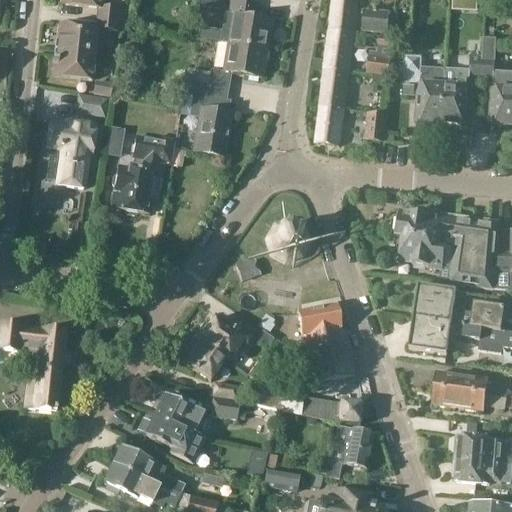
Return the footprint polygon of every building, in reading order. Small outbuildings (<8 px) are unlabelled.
[(99,10),(98,20),(125,23),(125,12),(101,9),(101,0),(64,0),(64,6),(99,10)] [(199,0),(198,8),(221,12),(223,0),(199,0)] [(334,0),(331,35),(353,37),(357,0),(334,0)] [(225,16),(221,43),(223,43),(266,49),(270,23),(247,19),(250,4),(231,2),(228,16),(225,16)] [(390,14),(363,12),(361,35),(387,36),(390,14)] [(61,26),(59,52),(99,56),(101,44),(96,44),(97,33),(122,36),(125,23),(98,20),(98,29),(61,26)] [(331,35),(326,73),(348,76),(353,37),(331,35)] [(481,82),(493,82),(493,89),(491,130),(511,130),(511,74),(495,74),(496,41),(483,40),(482,59),(481,82)] [(393,41),(383,41),(382,49),(393,50),(393,41)] [(261,80),(266,52),(227,45),(223,74),(261,80)] [(98,68),(99,56),(59,52),(58,62),(53,61),(51,78),(92,83),(94,67),(98,68)] [(366,76),(388,79),(391,61),(369,57),(366,76)] [(442,127),(467,129),(469,81),(481,82),(482,59),(470,58),(469,72),(445,71),(445,74),(442,127)] [(403,99),(419,99),(418,126),(442,127),(445,74),(442,71),(421,70),(422,59),(404,59),(404,69),(399,69),(399,87),(403,87),(403,99)] [(187,72),(185,84),(208,88),(210,76),(187,72)] [(326,73),(321,112),(344,114),(348,76),(326,73)] [(389,80),(378,79),(376,91),(387,92),(389,80)] [(112,87),(95,84),(93,96),(110,99),(112,87)] [(206,100),(208,88),(185,84),(182,96),(192,98),(189,119),(197,120),(192,155),(223,160),(231,117),(224,115),(226,103),(206,100)] [(108,100),(78,97),(75,117),(105,121),(108,100)] [(165,116),(177,118),(178,110),(167,108),(165,116)] [(340,150),(344,114),(321,112),(317,148),(340,150)] [(387,117),(367,115),(364,143),(384,145),(387,117)] [(49,123),(45,153),(59,155),(54,188),(85,193),(90,159),(92,159),(96,130),(94,130),(94,127),(63,123),(63,125),(49,123)] [(111,187),(115,192),(111,213),(124,215),(126,218),(134,219),(136,217),(145,219),(149,196),(154,196),(159,167),(171,169),(173,157),(174,152),(175,144),(162,142),(161,146),(137,141),(131,173),(118,171),(117,176),(112,179),(111,187)] [(184,154),(174,152),(173,157),(171,168),(182,170),(184,154)] [(393,232),(397,238),(396,241),(403,242),(438,246),(442,222),(399,216),(398,222),(394,225),(393,232)] [(303,260),(311,245),(306,228),(290,220),(273,226),(264,240),(269,258),(285,266),(303,260)] [(442,222),(438,246),(453,249),(448,287),(492,293),(494,275),(494,273),(496,255),(499,229),(442,221),(442,222)] [(400,267),(441,273),(440,286),(448,287),(453,249),(438,246),(403,242),(400,267)] [(494,273),(494,275),(511,275),(511,254),(496,255),(494,273)] [(254,261),(235,268),(242,285),(260,278),(254,261)] [(413,321),(413,322),(501,335),(501,333),(504,310),(474,306),(472,317),(465,316),(468,296),(457,294),(418,288),(413,321)] [(336,309),(296,315),(311,388),(355,381),(345,332),(341,333),(336,309)] [(257,330),(262,333),(268,337),(274,328),(274,321),(274,317),(265,316),(262,321),(263,322),(257,330)] [(205,323),(193,340),(225,364),(228,366),(238,353),(240,355),(256,332),(237,319),(229,330),(213,319),(208,326),(205,323)] [(450,338),(480,343),(479,353),(501,356),(502,350),(511,351),(511,334),(501,333),(501,335),(413,322),(408,353),(447,359),(450,338)] [(0,354),(24,358),(25,351),(39,352),(38,360),(35,360),(33,374),(37,375),(35,389),(32,389),(29,412),(56,415),(62,365),(70,366),(71,356),(63,355),(65,335),(0,327),(0,354)] [(256,342),(267,350),(274,342),(268,337),(262,333),(256,342)] [(210,385),(225,364),(193,340),(178,362),(210,385)] [(279,355),(283,346),(274,342),(267,350),(246,378),(257,384),(250,407),(286,416),(339,426),(358,428),(360,426),(361,409),(359,406),(341,404),(339,405),(339,407),(292,399),(295,385),(271,380),(285,359),(279,355)] [(436,377),(434,393),(506,403),(508,391),(487,389),(488,384),(436,377)] [(215,400),(215,401),(235,404),(238,390),(215,386),(212,398),(215,400)] [(485,410),(505,413),(506,403),(434,393),(432,410),(484,417),(485,410)] [(154,411),(159,413),(156,419),(193,438),(197,429),(200,431),(203,424),(200,423),(202,419),(160,399),(154,411)] [(210,419),(237,424),(239,404),(235,404),(215,401),(214,402),(213,402),(210,419)] [(137,433),(147,438),(145,441),(183,459),(184,457),(190,460),(192,457),(193,458),(201,441),(193,438),(156,419),(152,426),(143,422),(137,433)] [(338,482),(341,466),(366,471),(373,436),(337,429),(330,464),(315,461),(312,476),(315,476),(315,477),(317,478),(318,476),(325,477),(325,479),(338,482)] [(459,440),(457,463),(502,467),(502,466),(511,466),(511,449),(492,447),(493,443),(459,440)] [(113,463),(110,469),(155,490),(156,488),(162,491),(181,496),(185,487),(163,477),(166,471),(154,465),(120,449),(119,450),(116,448),(110,461),(113,463)] [(266,457),(264,467),(278,470),(280,459),(266,457)] [(451,480),(455,483),(455,486),(489,489),(490,485),(511,486),(511,479),(511,478),(511,466),(502,466),(502,467),(457,463),(457,465),(452,467),(451,480)] [(175,508),(184,511),(224,511),(225,508),(190,499),(181,496),(162,491),(156,488),(155,490),(110,469),(102,486),(106,488),(104,491),(117,497),(119,494),(137,503),(138,500),(161,511),(164,506),(174,511),(175,508)] [(267,473),(264,489),(294,495),(295,492),(296,484),(297,479),(267,473)] [(203,475),(199,490),(220,495),(224,481),(203,475)] [(322,479),(317,478),(315,477),(311,476),(309,487),(320,489),(322,479)] [(328,502),(320,501),(317,511),(385,511),(386,511),(372,509),(374,501),(330,492),(328,502)]
